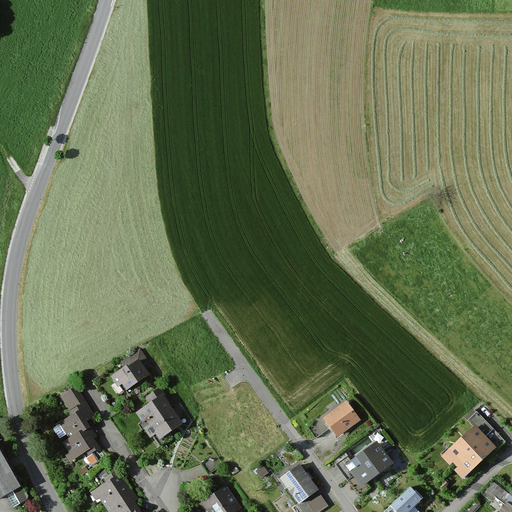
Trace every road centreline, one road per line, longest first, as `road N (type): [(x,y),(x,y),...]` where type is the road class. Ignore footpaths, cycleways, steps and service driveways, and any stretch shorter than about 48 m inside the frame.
road 1 (secondary): [(59,511),(18,413),(9,302),(25,224),(106,0)]
road 2 (residential): [(163,511),(92,397)]
